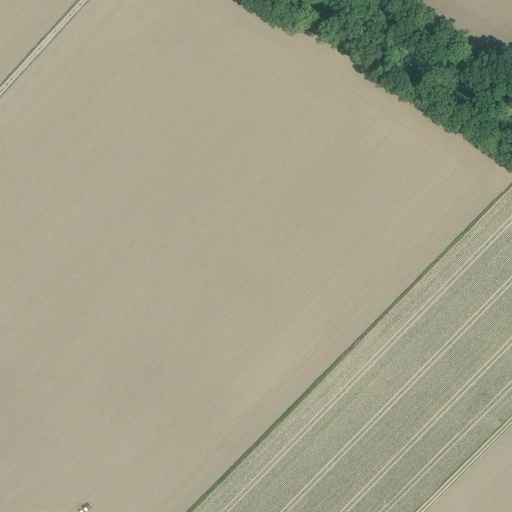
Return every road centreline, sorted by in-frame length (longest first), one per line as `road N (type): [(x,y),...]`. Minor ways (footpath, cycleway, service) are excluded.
road 1 (track): [(511,112),(319,0)]
road 2 (track): [(511,419),(418,511)]
road 3 (track): [(0,93),(84,0)]
